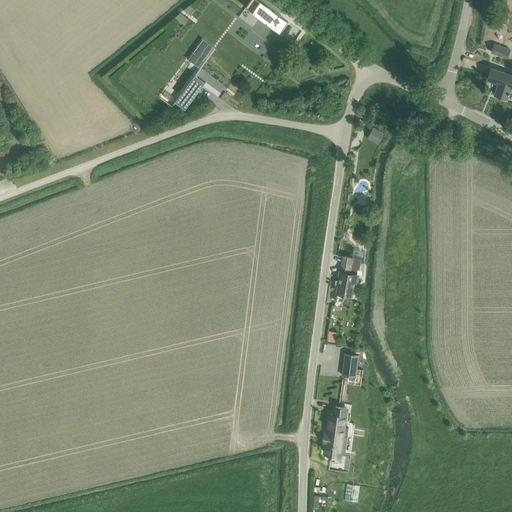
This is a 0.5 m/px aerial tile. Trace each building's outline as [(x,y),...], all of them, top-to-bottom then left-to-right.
[(280,33),(288,22),(260,1),(252,12),(280,33)] [(203,39),(188,60),(198,67),(213,46),(203,39)] [(509,49),(495,44),(492,52),(507,57),(509,49)] [(507,99),(511,83),(511,75),(492,68),(488,80),(499,84),(495,95),(507,99)] [(175,102),(185,110),(205,83),(196,75),(195,75),(175,102)] [(425,124),(428,117),(419,113),(416,120),(425,124)] [(369,136),(379,142),(384,132),(373,127),(369,136)] [(340,271),(339,277),(338,280),(339,280),(337,292),(344,294),(352,295),(354,282),(357,283),(358,275),(357,275),(358,270),(360,270),(362,260),(343,256),(341,266),(343,267),(342,272),(340,271)] [(329,331),(327,340),(336,341),(337,332),(329,331)] [(344,354),(341,375),(356,377),(359,356),(344,354)] [(337,419),(332,418),(329,438),(327,438),(326,448),(328,448),(327,459),(333,459),(333,462),(342,463),(349,412),(337,411),(337,419)]
